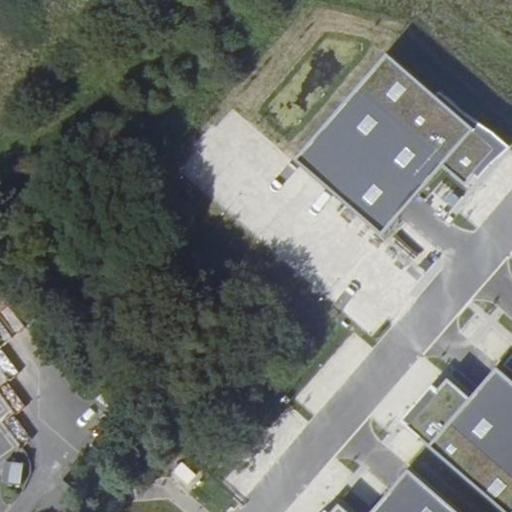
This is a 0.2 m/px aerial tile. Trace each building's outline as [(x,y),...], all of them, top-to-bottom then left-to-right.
[(496,144),(383,53),(295,161),(383,233),(438,167),(461,186),(496,144)] [(443,382),(404,430),(504,511),(511,511),(511,380),(498,369),(470,404),(443,382)] [(9,382),(0,387),(0,390),(12,409),(22,403),(9,382)] [(20,482),(22,462),(9,460),(6,480),(20,482)] [(348,511),(336,501),(326,511),(461,511),(412,468),(372,511),(348,511)]
